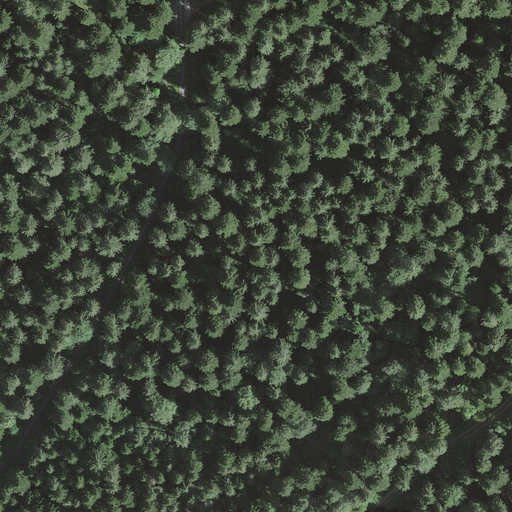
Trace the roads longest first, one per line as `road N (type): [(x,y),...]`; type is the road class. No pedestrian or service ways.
road 1 (unclassified): [(181,0),(183,111),(171,168),(85,342),(0,473)]
road 2 (track): [(374,511),(511,393)]
